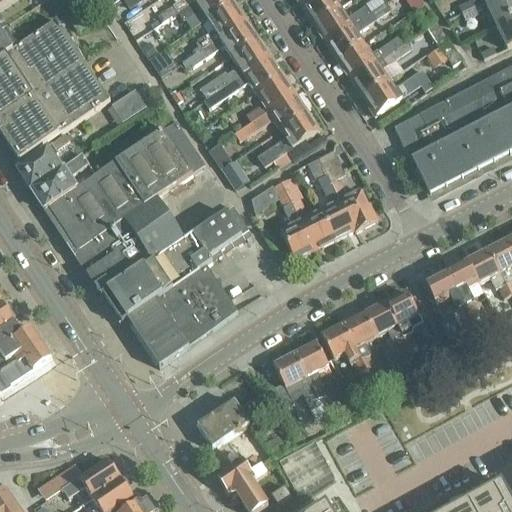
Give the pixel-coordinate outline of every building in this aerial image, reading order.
[(124,0),(123,1),(130,12),(147,0),(124,0)] [(187,0),(158,20),(163,28),(203,0),(187,0)] [(200,13),(207,25),(234,7),(229,0),(203,0),(163,28),(167,35),(200,13)] [(294,0),(302,10),(317,0),(294,0)] [(317,0),(302,10),(314,29),(341,11),(334,1),(335,0),(317,0)] [(511,0),(500,0),(486,7),(497,31),(511,24),(511,0)] [(176,58),(182,67),(246,25),(234,7),(207,25),(215,36),(198,47),(196,44),(176,58)] [(371,17),(326,47),(338,66),(366,47),(358,36),(363,33),(385,18),(390,15),(385,7),(380,11),(371,17)] [(365,8),(347,20),(341,11),(314,29),(326,47),(371,17),(365,8)] [(414,15),(424,30),(434,23),(424,8),(414,15)] [(18,50),(0,62),(0,137),(1,137),(20,165),(111,104),(58,24),(19,50),(18,50)] [(511,24),(497,31),(508,54),(511,52),(511,24)] [(225,51),(231,61),(258,43),(246,25),(182,67),(188,76),(225,51)] [(449,45),(436,26),(427,32),(439,51),(449,45)] [(0,62),(18,50),(6,31),(0,34),(0,62)] [(338,66),(350,84),(378,66),(406,47),(401,40),(373,58),(366,47),(338,66)] [(378,66),(350,84),(362,102),(390,83),(383,74),(411,55),(420,49),(414,41),(406,47),(378,66)] [(225,77),(198,95),(205,106),(271,62),(258,43),(231,61),(238,71),(226,79),(225,77)] [(441,52),(452,70),(462,64),(450,46),(441,52)] [(246,84),(256,98),(283,80),(271,62),(205,106),(210,113),(244,91),(241,87),(246,84)] [(511,69),(443,106),(472,164),(474,164),(479,175),(511,157),(511,69)] [(390,83),(362,102),(375,121),(421,90),(425,97),(432,92),(423,78),(398,95),(390,83)] [(247,119),(252,127),(295,98),(283,80),(256,98),(265,112),(261,115),(258,111),(247,119)] [(135,94),(111,109),(122,126),(146,110),(135,94)] [(273,125),(280,135),(307,116),(295,98),(252,127),(235,138),(240,146),(273,125)] [(472,164),(443,106),(394,131),(408,158),(410,162),(430,200),(479,175),(474,164),(472,164)] [(267,156),(258,162),(265,172),(274,166),(278,173),(293,164),(288,156),(320,135),(307,116),(280,135),(286,144),(267,156)] [(139,243),(153,265),(184,244),(156,203),(204,170),(175,126),(76,193),(76,192),(45,213),(46,215),(50,213),(81,259),(85,266),(84,271),(90,280),(106,270),(104,267),(139,243)] [(18,172),(31,192),(64,170),(57,160),(60,157),(59,155),(71,147),(66,139),(25,167),(18,172)] [(332,157),(319,163),(355,234),(356,236),(377,225),(370,210),(368,211),(361,196),(344,204),(342,200),(346,198),(339,184),(345,181),(332,157)] [(31,192),(45,213),(76,192),(69,182),(89,169),(82,158),(64,170),(31,192)] [(331,210),(321,215),(336,244),(355,234),(319,163),(307,169),(316,187),(321,184),(323,188),(321,189),(331,210)] [(233,167),(221,174),(235,195),(247,187),(233,167)] [(295,182),(282,189),(315,255),(336,244),(321,215),(305,223),(304,219),(308,217),(301,204),(305,202),(295,182)] [(315,255),(282,189),(274,192),(273,190),(252,204),(256,219),(279,203),(290,226),(295,223),(297,227),(281,236),(296,265),(315,255)] [(123,317),(128,324),(207,270),(212,266),(209,261),(248,234),(233,211),(184,244),(153,265),(102,299),(103,300),(106,299),(119,319),(123,317)] [(511,249),(508,242),(488,253),(511,300),(511,249)] [(102,299),(153,265),(139,243),(104,267),(106,270),(90,280),(102,299)] [(511,300),(488,253),(466,264),(478,288),(490,282),(496,293),(504,303),(505,306),(511,303),(511,300)] [(479,321),(468,300),(481,293),(478,288),(466,264),(445,275),(468,320),(471,325),(479,321)] [(207,270),(128,324),(159,372),(238,317),(207,270)] [(445,275),(425,285),(442,320),(456,313),(461,324),(465,330),(472,326),(471,325),(468,320),(464,313),(445,275)] [(406,297),(385,308),(413,363),(419,374),(420,374),(422,378),(441,368),(439,366),(433,365),(431,361),(425,359),(422,359),(417,349),(411,337),(413,336),(414,333),(423,328),(419,320),(423,318),(414,300),(409,303),(406,297)] [(0,333),(14,325),(13,323),(15,320),(9,311),(5,311),(1,305),(0,305),(0,333)] [(385,308),(364,319),(375,342),(387,336),(404,368),(410,365),(416,376),(419,374),(413,363),(385,308)] [(364,319),(343,330),(366,374),(376,369),(365,347),(375,342),(364,319)] [(503,338),(511,333),(511,319),(498,327),(503,338)] [(0,333),(0,396),(1,396),(2,395),(3,397),(5,395),(11,391),(11,390),(18,385),(52,362),(31,330),(22,336),(14,325),(0,333)] [(366,374),(343,330),(321,341),(333,364),(348,356),(367,393),(374,389),(366,374)] [(484,332),(477,336),(484,347),(490,344),(484,332)] [(484,347),(477,336),(459,345),(465,357),(484,347)] [(328,371),(316,347),(294,359),(319,406),(327,402),(320,389),(322,387),(317,376),(328,371)] [(310,415),(321,409),(319,406),(294,359),(273,369),(283,389),(271,395),(281,415),(294,409),(291,404),(301,399),(310,415)] [(198,431),(213,454),(250,430),(235,407),(198,431)] [(230,501),(235,498),(244,511),(264,511),(268,510),(257,495),(252,485),(266,476),(260,467),(248,476),(237,460),(235,461),(234,460),(227,464),(228,466),(224,468),(226,471),(215,479),(230,501)] [(85,492),(92,502),(123,481),(117,473),(112,472),(107,463),(82,480),(75,469),(55,483),(68,503),(85,492)] [(98,511),(119,511),(133,503),(128,496),(130,492),(123,482),(123,481),(92,502),(98,511)] [(329,511),(326,508),(320,511),(511,511),(511,503),(503,486),(455,511),(329,511)] [(271,499),(279,511),(291,503),(284,491),(271,499)] [(19,511),(6,492),(0,495),(0,511),(19,511)]
